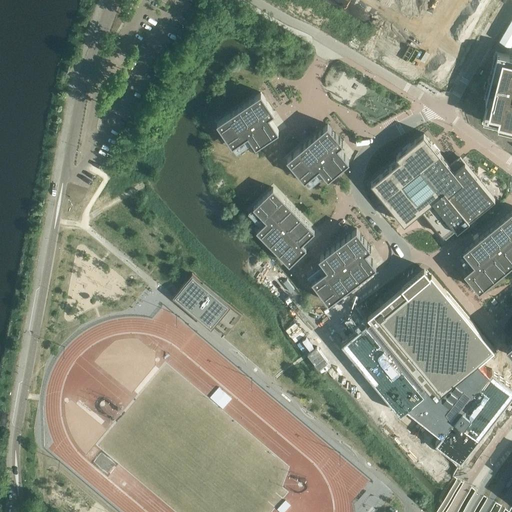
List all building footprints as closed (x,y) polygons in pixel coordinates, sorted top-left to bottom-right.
[(487,100),(484,116),(499,119),(498,124),(511,126),(511,55),(501,52),(489,100),(487,100)] [(233,144),(248,134),(256,145),(279,130),(269,115),(274,112),(261,92),(218,122),(233,144)] [(305,178),(319,166),(328,177),(349,160),(338,146),(343,142),(328,124),(327,125),(287,158),(305,178)] [(495,198),(463,158),(462,158),(452,166),(424,133),(424,132),(414,140),(396,155),(399,159),(371,182),(404,223),(422,208),(446,238),(471,217),(495,198)] [(273,187),(254,206),(267,220),(257,230),(289,263),(306,247),(302,243),(315,230),(273,187)] [(511,262),(511,339),(507,344),(511,349),(511,209),(463,249),(474,262),(464,271),(479,289),(511,262)] [(319,257),(328,268),(312,279),(329,301),(376,265),(365,251),(371,247),(368,243),(360,233),(357,229),(319,257)] [(427,271),(370,318),(436,396),(479,360),(494,348),(444,288),(443,289),(427,271)] [(203,282),(203,281),(192,272),(186,280),(187,281),(193,274),(203,282)] [(210,321),(212,319),(216,314),(218,312),(219,312),(227,302),(203,282),(193,274),(187,281),(177,292),(210,321)] [(210,321),(177,292),(176,293),(175,293),(173,296),(172,296),(211,328),(214,325),(213,324),(214,323),(215,322),(219,317),(216,314),(212,319),(210,321)] [(242,315),(227,302),(219,312),(218,312),(216,314),(212,319),(213,320),(215,322),(214,323),(226,333),(242,315)] [(214,323),(213,324),(214,325),(226,335),(243,315),(227,302),(242,315),(226,333),(214,323)] [(370,318),(342,341),(401,412),(407,408),(441,434),(435,441),(460,461),(511,394),(511,383),(492,368),(489,371),(486,369),(486,368),(482,365),(483,364),(479,360),(436,396),(370,318)]
